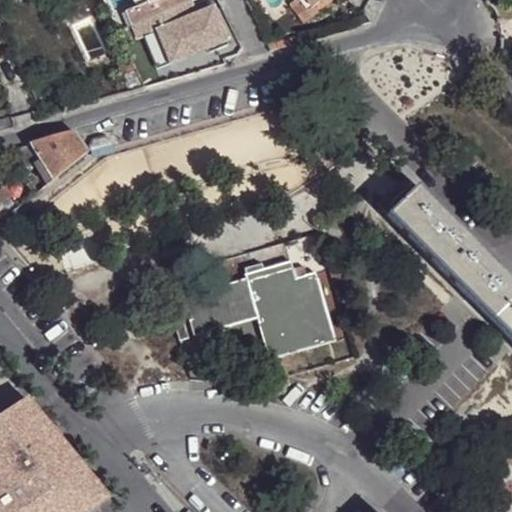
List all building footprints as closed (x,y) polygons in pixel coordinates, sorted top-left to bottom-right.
[(147,0),(148,0),(134,6),(125,9),(131,24),(130,24),(136,38),(141,35),(155,30),(169,62),(205,48),(213,44),(215,49),(226,44),(211,8),(195,15),(188,0),(189,0),(147,0)] [(313,7),(307,0),(296,0),(291,5),(301,16),(313,7)] [(155,30),(141,35),(155,67),(169,62),(155,30)] [(215,49),(213,44),(205,48),(207,52),(215,49)] [(119,74),(134,67),(127,54),(113,61),(119,74)] [(0,130),(12,128),(10,118),(0,120),(0,130)] [(77,132),(32,145),(44,158),(57,177),(91,150),(77,132)] [(32,145),(18,148),(26,160),(32,169),(38,163),(44,158),(32,145)] [(5,152),(0,153),(0,168),(14,164),(5,152)] [(57,177),(44,158),(38,163),(52,182),(57,177)] [(0,192),(8,187),(0,177),(0,192)] [(33,195),(44,187),(37,177),(26,184),(33,195)] [(417,185),(386,216),(441,270),(469,237),(417,185)] [(0,192),(0,224),(23,206),(8,187),(0,192)] [(511,279),(469,237),(441,270),(495,324),(511,302),(511,279)] [(248,285),(250,292),(296,278),(293,270),(248,285)] [(296,278),(250,292),(185,311),(193,335),(256,316),(270,360),(334,341),(315,273),(296,278)] [(511,302),(495,324),(511,339),(511,302)] [(0,511),(87,511),(108,498),(25,397),(0,414),(0,511)]
